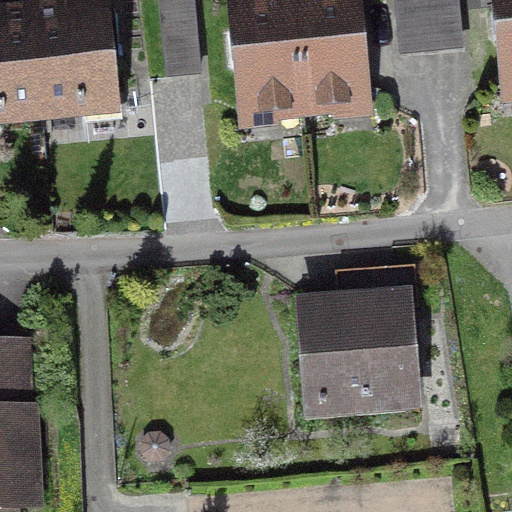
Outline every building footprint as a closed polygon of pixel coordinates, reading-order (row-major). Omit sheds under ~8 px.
[(198,74),(191,0),(179,0),(161,2),(168,77),(198,74)] [(244,73),(248,114),(304,109),(293,0),(236,0),(240,34),(230,35),(233,64),(244,73)] [(353,23),(351,0),(293,0),(304,109),(361,103),(357,62),(366,51),(363,22),(353,23)] [(431,51),(425,0),(396,0),(402,54),(431,51)] [(425,0),(431,51),(461,48),(455,0),(425,0)] [(506,48),(510,89),(511,88),(511,0),(501,0),(502,9),(492,10),(495,38),(506,48)] [(41,114),(86,110),(85,100),(110,97),(101,8),(31,15),(41,114)] [(31,15),(0,17),(0,118),(41,114),(31,15)] [(397,308),(417,307),(414,268),(337,274),(340,311),(307,313),(314,404),(404,397),(397,308)] [(16,511),(16,507),(38,506),(34,408),(29,409),(26,343),(0,343),(0,511),(16,511)]
